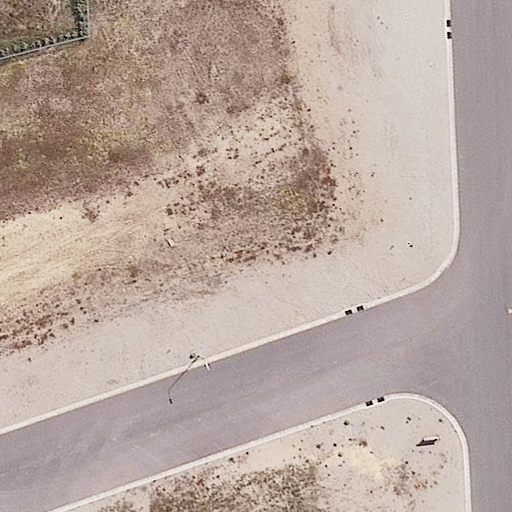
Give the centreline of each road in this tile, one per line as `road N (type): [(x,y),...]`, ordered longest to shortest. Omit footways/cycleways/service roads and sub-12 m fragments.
road 1 (residential): [(0,482),(505,307)]
road 2 (residential): [(505,307),(493,0)]
road 3 (residential): [(511,511),(505,307)]
